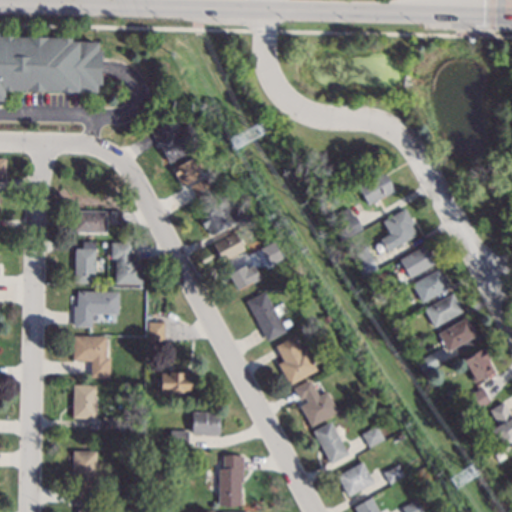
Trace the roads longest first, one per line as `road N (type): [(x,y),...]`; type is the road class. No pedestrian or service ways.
road 1 (primary): [(0,6),(511,23)]
road 2 (residential): [(511,344),(399,134),(382,123),(311,117),(276,88),(266,68),(268,0)]
road 3 (residential): [(314,511),(125,164)]
road 4 (residential): [(49,143),(36,511)]
road 5 (residential): [(0,142),(71,143),(125,164)]
